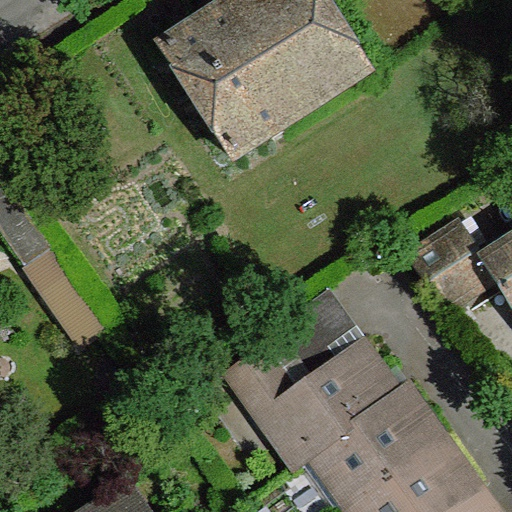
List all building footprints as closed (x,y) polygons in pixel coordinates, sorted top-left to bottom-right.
[(321,0),(244,0),(164,51),(236,160),(368,75),(321,0)] [(0,172),(0,229),(27,268),(53,249),(0,172)] [(498,283),(484,260),(461,223),(410,256),(448,315),(498,283)] [(511,242),(484,260),(498,283),(511,305),(511,242)] [(294,394),(363,346),(325,292),(270,329),(279,342),(264,352),(294,394)] [(300,469),(315,459),(321,455),(313,444),(393,389),(363,346),(294,394),(262,417),(300,469)] [(262,417),(294,394),(264,352),(233,374),(262,417)] [(315,459),(350,507),(444,441),(407,389),(399,396),(393,389),(313,444),(321,455),(315,459)] [(350,507),(353,511),(468,511),(487,499),(444,441),(350,507)] [(495,511),(487,499),(468,511),(495,511)]
